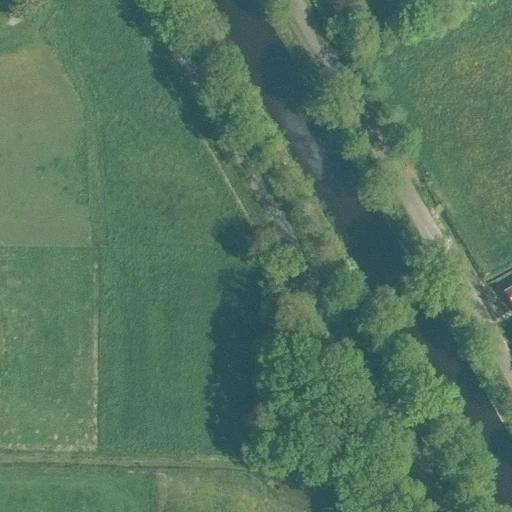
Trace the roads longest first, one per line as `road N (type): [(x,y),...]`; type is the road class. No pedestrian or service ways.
road 1 (unclassified): [(435,511),(136,0)]
road 2 (unclassified): [(511,373),(294,0)]
